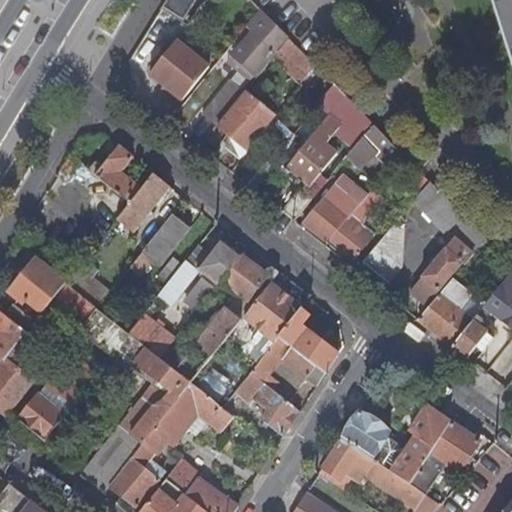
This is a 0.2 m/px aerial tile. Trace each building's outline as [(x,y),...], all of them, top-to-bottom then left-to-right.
[(197,0),(168,0),(167,3),(187,16),(197,0)] [(511,0),(491,0),(511,65),(511,0)] [(255,76),(288,38),(261,10),(246,29),(250,33),(232,56),(255,76)] [(302,87),(318,68),(289,39),(272,60),(302,87)] [(211,68),(178,42),(150,77),(168,91),(165,95),(179,107),(211,68)] [(250,82),(255,76),(232,56),(227,62),(250,82)] [(212,135),(239,101),(225,89),(197,123),(212,135)] [(229,136),(227,140),(245,154),(274,118),(246,95),(219,128),(229,136)] [(374,126),(360,111),(346,97),(340,105),(336,108),(364,137),(366,135),(374,126)] [(331,115),(315,135),(287,169),(295,175),(291,180),(296,183),(299,179),(312,188),(339,154),(327,145),(344,124),(331,115)] [(376,145),(384,136),(374,126),(366,135),(376,145)] [(245,154),(227,140),(220,148),(238,163),(245,154)] [(78,164),(130,204),(141,190),(120,173),(132,158),(118,146),(102,167),(85,154),(78,164)] [(393,165),(402,154),(394,147),(389,153),(393,157),(390,162),(393,165)] [(422,194),(430,183),(402,154),(393,165),(422,194)] [(120,216),(135,228),(169,187),(153,174),(141,190),(130,204),(124,212),(120,216)] [(466,266),(487,241),(430,183),(422,194),(414,204),(453,243),(409,295),(427,310),(464,264),(466,266)] [(301,189),(291,202),(281,213),(294,223),(303,212),(314,199),(301,189)] [(328,244),(359,207),(347,198),(336,211),(324,201),(305,225),(328,244)] [(368,215),(359,207),(328,244),(352,264),(372,239),(358,227),(368,215)] [(189,228),(172,215),(129,269),(139,277),(153,260),(159,265),(189,228)] [(120,216),(118,219),(133,231),(135,228),(120,216)] [(404,229),(398,224),(363,266),(388,286),(402,268),(404,229)] [(24,227),(19,236),(42,254),(49,246),(24,227)] [(222,282),(242,256),(223,241),(221,239),(200,265),(222,282)] [(263,280),(270,285),(279,275),(270,268),(265,274),(242,256),(222,282),(209,298),(214,302),(217,298),(224,304),(230,298),(234,292),(238,294),(246,301),(263,280)] [(42,315),(66,285),(66,284),(35,260),(9,294),(12,296),(19,302),(23,306),(26,302),(42,315)] [(507,280),(511,273),(511,266),(506,261),(486,286),(496,294),(503,285),(507,280)] [(186,262),(166,287),(175,294),(195,269),(186,262)] [(66,285),(96,309),(109,293),(78,269),(78,270),(66,284),(66,285)] [(454,349),(474,323),(460,312),(473,296),(454,281),(420,322),(420,323),(454,349)] [(270,285),(244,318),(256,328),(253,332),(253,333),(252,333),(252,334),(253,335),(253,336),(253,337),(254,338),(255,339),(245,352),(259,363),(279,338),(302,310),(270,285)] [(511,291),(503,285),(496,294),(484,310),(511,333),(511,291)] [(233,300),(238,294),(234,292),(230,298),(233,300)] [(19,302),(12,296),(9,300),(15,305),(19,302)] [(35,324),(35,323),(15,307),(5,318),(27,334),(35,324)] [(88,319),(121,345),(128,335),(96,309),(88,319)] [(175,372),(191,385),(241,321),(226,309),(175,372)] [(310,316),(302,310),(279,338),(325,375),(326,374),(338,356),(301,327),(310,316)] [(27,334),(5,318),(0,313),(0,336),(12,346),(2,358),(6,361),(27,334)] [(128,335),(147,350),(159,360),(176,340),(144,315),(128,335)] [(454,349),(468,361),(477,350),(483,354),(494,339),(474,323),(454,349)] [(46,332),(35,324),(27,334),(6,361),(0,367),(0,412),(5,417),(33,382),(15,368),(26,354),(27,355),(46,332)] [(192,327),(188,324),(181,332),(185,336),(192,327)] [(279,338),(259,363),(251,374),(273,391),(277,386),(268,379),(283,361),(317,388),(325,375),(279,338)] [(138,451),(153,432),(191,385),(175,372),(159,360),(147,350),(132,369),(153,385),(80,477),(103,495),(109,487),(121,472),(113,465),(130,444),(138,451)] [(251,374),(235,393),(252,406),(257,400),(271,410),(262,422),(283,438),(300,413),(273,391),(251,374)] [(166,443),(172,447),(198,414),(222,433),(233,418),(222,409),(191,385),(153,432),(166,443)] [(59,416),(62,419),(82,394),(73,387),(60,402),(53,397),(47,404),(37,396),(18,420),(41,439),(59,416)] [(360,413),(341,441),(376,463),(376,464),(392,474),(410,486),(451,425),(417,402),(402,423),(412,430),(409,434),(412,436),(404,448),(389,438),(392,433),(360,413)] [(413,487),(426,496),(442,471),(435,467),(440,460),(460,473),(480,443),(452,424),(452,423),(451,425),(410,486),(413,487)] [(137,509),(163,476),(160,474),(156,479),(140,466),(146,457),(152,461),(166,443),(153,432),(138,451),(121,472),(109,487),(137,509)] [(418,510),(420,511),(435,511),(441,506),(435,502),(426,496),(413,487),(410,486),(392,474),(376,464),(376,463),(341,441),(323,469),(342,481),(346,474),(353,478),(362,484),(366,477),(418,510)] [(121,472),(138,451),(130,444),(113,465),(121,472)] [(182,450),(187,453),(190,448),(186,445),(182,450)] [(182,461),(166,481),(187,497),(187,496),(210,511),(234,511),(238,507),(199,480),(201,476),(182,461)] [(323,469),(319,475),(345,491),(353,478),(346,474),(342,481),(323,469)] [(205,511),(187,497),(166,481),(141,511),(205,511)] [(0,511),(26,511),(33,504),(10,486),(0,497),(0,511)] [(333,511),(323,505),(306,494),(297,508),(303,511),(333,511)] [(435,502),(441,506),(445,501),(440,497),(435,502)] [(511,511),(511,501),(502,511),(511,511)] [(45,511),(34,503),(27,511),(45,511)]
